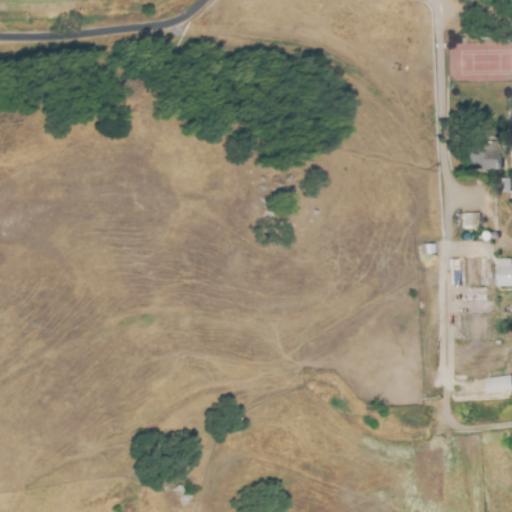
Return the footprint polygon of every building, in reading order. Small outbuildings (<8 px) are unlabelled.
[(474,149),(500,149),(500,171),(474,171),(474,149)] [(501,177),(511,177),(511,193),(502,193),(501,177)] [(455,214),(478,214),(478,232),(455,232),(455,214)] [(456,258),(457,289),(460,289),(460,301),(487,300),(486,287),(489,286),(488,257),(456,258)] [(494,258),(511,258),(511,286),(498,286),(498,272),(493,272),(494,258)] [(459,312),(488,312),(489,339),(460,339),(459,312)] [(487,377),(511,376),(511,391),(488,392),(487,377)]
